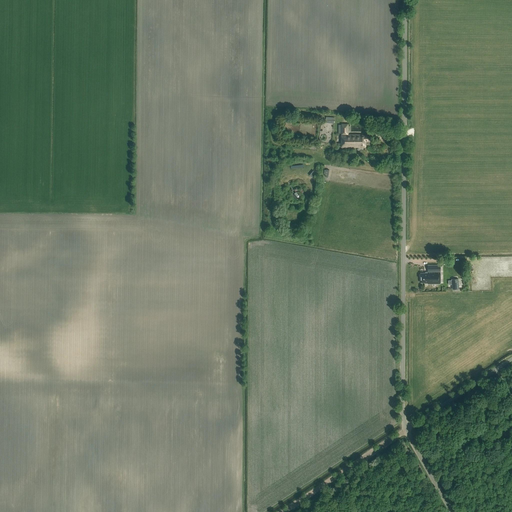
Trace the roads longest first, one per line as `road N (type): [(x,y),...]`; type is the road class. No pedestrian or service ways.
road 1 (tertiary): [(405,430),(405,0)]
road 2 (track): [(405,430),(285,511)]
road 3 (unclassified): [(405,430),(511,358)]
